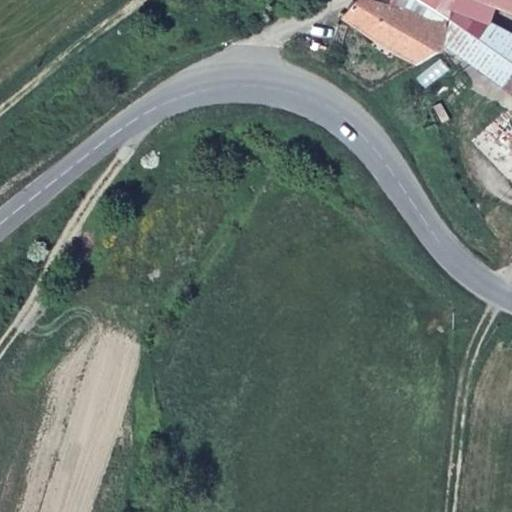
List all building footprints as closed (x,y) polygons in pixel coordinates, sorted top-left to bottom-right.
[(363,0),(366,0),(423,12),(426,0),(363,0)] [(492,28),(503,0),(459,0),(451,35),(447,52),(487,80),(506,52),(487,41),(492,28)] [(447,52),(451,35),(425,23),(362,11),(354,31),(418,68),(447,52)] [(511,39),(492,28),(487,41),(506,52),(511,56),(511,39)] [(505,92),(511,82),(511,56),(506,52),(487,80),(505,92)]
